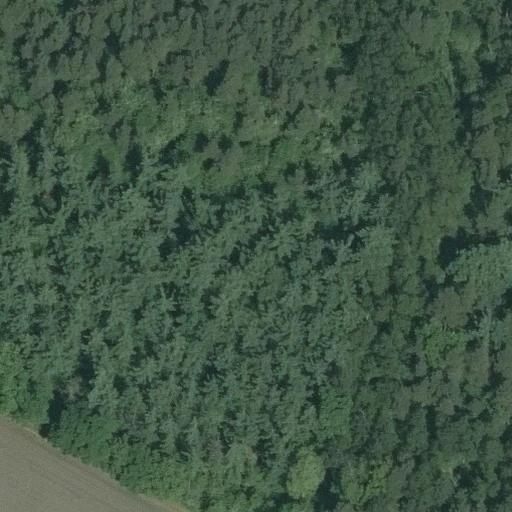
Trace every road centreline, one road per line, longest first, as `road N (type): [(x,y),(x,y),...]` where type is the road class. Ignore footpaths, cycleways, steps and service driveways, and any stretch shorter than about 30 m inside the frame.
road 1 (track): [(505,0),(315,511)]
road 2 (track): [(0,423),(154,511)]
